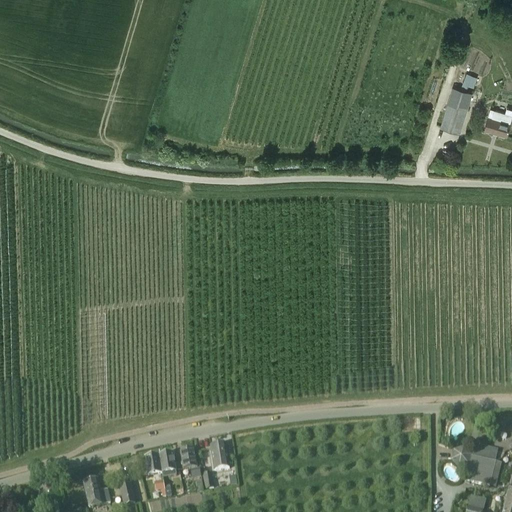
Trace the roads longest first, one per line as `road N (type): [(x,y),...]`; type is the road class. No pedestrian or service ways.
road 1 (unclassified): [(0,484),(211,429),(310,415),(511,405)]
road 2 (unclassified): [(511,186),(202,181),(93,163),(0,131)]
